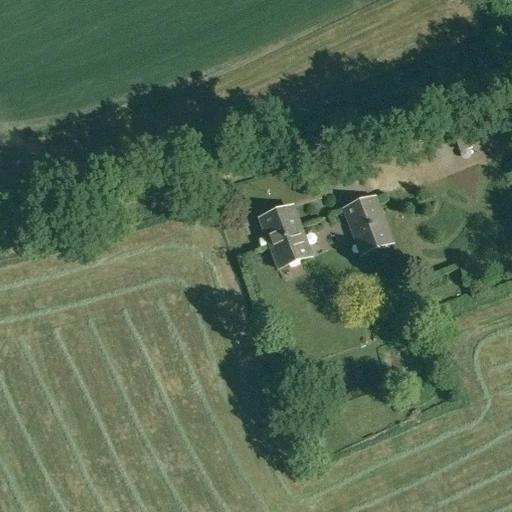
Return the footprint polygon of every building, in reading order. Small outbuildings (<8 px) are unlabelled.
[(496,138),(485,111),(449,126),(460,153),(496,138)] [(400,128),(411,154),(423,148),(413,123),(400,128)] [(343,211),(360,259),(394,246),(377,198),(343,211)] [(293,210),(261,222),(279,272),(312,260),(293,210)] [(319,262),(329,259),(321,233),(312,236),(319,262)] [(272,364),(277,374),(291,369),(287,358),(272,364)]
